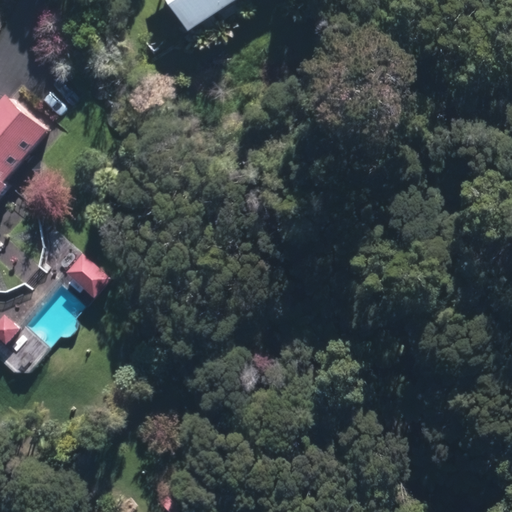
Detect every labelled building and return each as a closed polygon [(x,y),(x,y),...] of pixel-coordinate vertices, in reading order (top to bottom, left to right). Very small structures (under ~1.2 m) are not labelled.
[(175,0),(195,29),(239,0),(175,0)] [(0,197),(12,183),(8,180),(51,129),(10,95),(0,106),(0,197)] [(84,254),(67,274),(95,301),(113,283),(84,254)] [(7,316),(0,323),(0,339),(8,346),(22,331),(7,316)] [(194,511),(206,503),(187,479),(160,501),(168,511),(194,511)]
